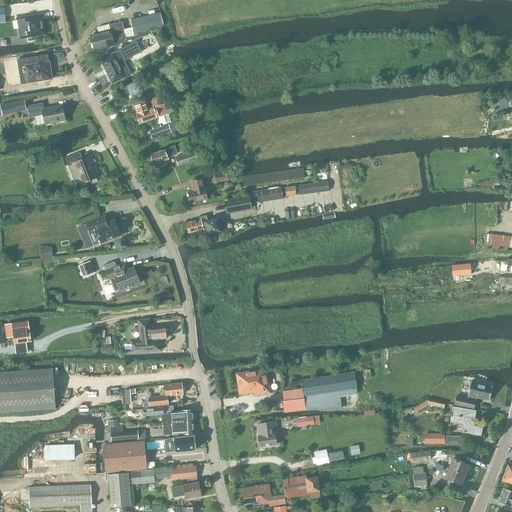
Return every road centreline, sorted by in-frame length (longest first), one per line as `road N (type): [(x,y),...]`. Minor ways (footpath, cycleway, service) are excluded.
road 1 (residential): [(227,511),(178,269),(89,96),(56,0)]
road 2 (track): [(0,422),(52,421),(92,386),(199,374)]
road 3 (track): [(106,511),(99,479),(0,483)]
